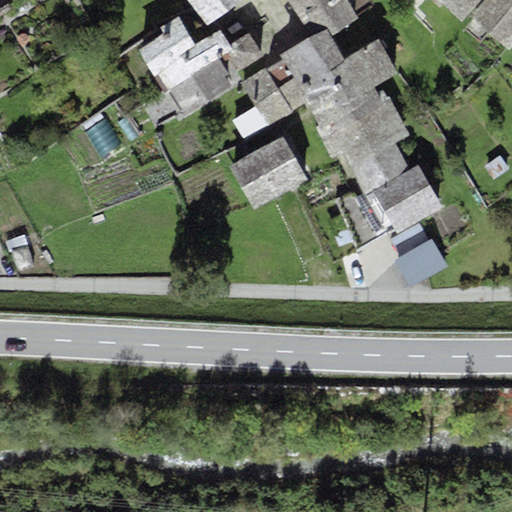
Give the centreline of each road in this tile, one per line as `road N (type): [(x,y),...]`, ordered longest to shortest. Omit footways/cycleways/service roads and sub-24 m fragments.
road 1 (primary): [(0,338),(511,356)]
road 2 (residential): [(0,283),(511,292)]
